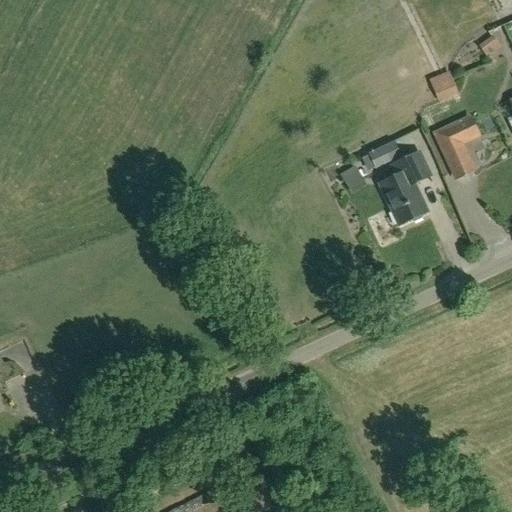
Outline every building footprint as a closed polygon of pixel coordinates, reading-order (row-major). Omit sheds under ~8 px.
[(487,55),(499,46),(492,37),(480,46),(487,55)] [(448,72),(443,74),(429,81),(435,93),(439,102),(458,93),(448,72)] [(437,153),(472,137),(462,117),(428,133),(437,152),(437,153)] [(394,142),(368,154),(376,170),(402,158),(394,142)] [(422,219),(423,214),(427,212),(414,184),(431,176),(420,153),(393,166),(398,176),(381,184),(400,225),(409,220),(414,223),(422,219)] [(354,188),(373,183),(369,167),(350,172),(354,188)]
